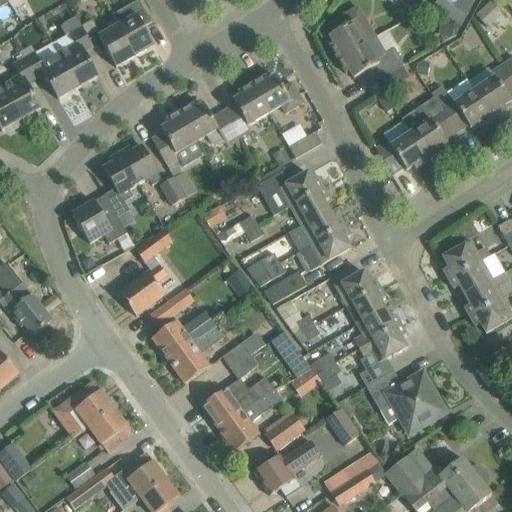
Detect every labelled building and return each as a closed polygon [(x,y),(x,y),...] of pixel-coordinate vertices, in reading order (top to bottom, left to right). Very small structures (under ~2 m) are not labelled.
[(425,3),(420,0),(386,0),(397,8),(400,3),(417,14),(425,3)] [(448,0),(447,4),(467,16),(477,0),(448,0)] [(498,19),(496,17),(505,8),(497,0),(493,0),(475,18),(487,30),(498,19)] [(151,25),(138,2),(112,17),(118,27),(117,27),(135,58),(154,47),(144,29),(151,25)] [(330,47),(338,61),(377,38),(359,8),(331,24),(336,33),(329,37),(333,44),(330,47)] [(34,22),(28,11),(19,16),(25,27),(34,22)] [(98,79),(83,53),(93,48),(88,37),(82,27),(81,28),(76,20),(66,26),(77,45),(59,55),(70,76),(78,90),(98,79)] [(93,21),(82,27),(88,37),(99,31),(93,21)] [(453,39),(454,24),(439,24),(439,39),(453,39)] [(116,69),(135,58),(117,27),(99,38),(116,69)] [(377,82),(391,73),(403,66),(394,51),(398,49),(387,32),(377,38),(338,61),(346,75),(350,73),(354,80),(358,78),(364,89),(368,87),(377,82)] [(36,53),(24,60),(36,81),(45,76),(59,101),(78,90),(70,76),(59,55),(42,65),(36,53)] [(20,76),(1,87),(15,112),(21,122),(41,111),(27,86),(36,81),(24,60),(14,66),(20,76)] [(511,61),(503,67),(511,79),(511,61)] [(428,77),(429,63),(421,62),(417,66),(416,72),(420,76),(428,77)] [(511,96),(511,79),(503,67),(493,74),(496,79),(475,93),(485,108),(493,120),(507,111),(504,107),(511,102),(509,99),(511,96)] [(269,115),(283,107),(286,112),(303,102),(292,82),(282,88),(276,77),(268,81),(266,78),(252,86),(262,104),(269,115)] [(377,82),(368,87),(375,100),(377,98),(384,94),(377,82)] [(223,113),(239,139),(253,131),(250,126),(269,115),(262,104),(252,86),(238,94),(240,98),(233,102),(235,106),(223,113)] [(15,112),(1,87),(0,87),(0,128),(2,133),(21,122),(15,112)] [(493,120),(485,108),(475,93),(455,106),(453,101),(440,109),(446,118),(456,134),(468,126),(470,130),(477,125),(480,129),(493,120)] [(393,110),(384,94),(377,98),(386,114),(393,110)] [(411,135),(421,150),(429,162),(443,153),(440,149),(448,145),(445,141),(456,134),(446,118),(440,109),(435,100),(403,121),(412,135),(411,135)] [(197,142),(207,137),(211,144),(219,146),(226,143),(228,146),(239,139),(223,113),(212,119),(204,105),(196,110),(194,106),(180,114),(195,139),(197,142)] [(197,143),(197,142),(195,139),(180,114),(166,122),(168,126),(161,130),(163,134),(152,140),(167,167),(172,178),(180,188),(190,181),(183,168),(184,167),(204,156),(197,143)] [(289,146),(307,136),(301,124),(282,134),(289,146)] [(289,148),(296,160),(322,145),(315,133),(289,148)] [(429,162),(421,150),(411,135),(392,148),(388,142),(376,150),(393,176),(404,168),(407,172),(413,167),(416,171),(429,162)] [(130,148),(120,154),(139,186),(149,181),(153,187),(163,182),(142,147),(132,153),(130,148)] [(292,163),(284,149),(272,156),(280,170),(292,163)] [(130,192),(139,186),(120,154),(110,159),(113,164),(103,170),(115,190),(105,196),(118,218),(128,211),(124,204),(134,198),(130,192)] [(308,173),(278,190),(290,209),(315,195),(324,190),(318,180),(313,183),(308,173)] [(180,188),(172,178),(159,187),(171,206),(185,197),(180,188)] [(324,190),(315,195),(290,209),(300,228),(329,212),(324,203),(329,200),(324,190)] [(72,215),(77,223),(90,245),(104,237),(109,245),(127,235),(118,218),(105,196),(115,213),(104,219),(94,202),(72,215)] [(201,218),(203,217),(211,213),(208,207),(198,212),(201,218)] [(218,217),(215,211),(211,213),(203,217),(211,230),(217,227),(218,217)] [(329,212),(300,228),(311,247),(345,227),(340,218),(335,221),(329,212)] [(245,235),(258,227),(250,214),(248,214),(246,214),(239,218),(238,220),(238,222),(238,224),(245,235)] [(511,245),(511,222),(511,220),(498,228),(509,247),(511,245)] [(245,235),(250,244),(264,236),(258,227),(245,235)] [(345,227),(311,247),(296,256),(307,275),(351,250),(345,240),(351,237),(345,227)] [(136,318),(144,312),(176,289),(160,268),(154,258),(163,252),(154,238),(136,250),(146,264),(152,274),(149,276),(147,275),(120,295),(136,318)] [(443,271),(449,281),(482,262),(490,257),(485,248),(477,253),(471,243),(443,259),(448,268),(443,271)] [(267,272),(279,264),(273,255),(261,263),(267,272)] [(91,258),(82,263),(87,272),(96,267),(91,258)] [(465,297),(468,295),(492,281),(482,262),(449,281),(454,290),(459,288),(465,297)] [(285,273),(279,264),(267,272),(254,281),(260,288),(285,273)] [(21,330),(24,327),(33,338),(53,322),(8,266),(0,271),(0,302),(0,303),(3,300),(12,312),(9,315),(21,330)] [(255,292),(239,271),(226,281),(242,302),(255,292)] [(265,292),(272,306),(306,287),(298,273),(265,292)] [(323,321),(324,321),(380,289),(374,279),(369,282),(364,273),(336,289),(347,308),(323,321)] [(464,309),(470,319),(503,300),(492,281),(468,295),(465,297),(470,306),(464,309)] [(380,289),(324,321),(327,326),(328,326),(335,338),(348,331),(348,332),(357,327),(385,311),(380,302),(385,299),(380,289)] [(205,314),(182,331),(173,319),(195,303),(186,291),(150,317),(162,333),(153,340),(169,363),(195,345),(215,330),(216,330),(205,314)] [(486,335),(490,333),(511,320),(511,315),(503,300),(470,319),(475,328),(481,325),(486,335)] [(353,341),(358,351),(401,327),(396,317),(391,320),(385,311),(357,327),(362,335),(353,341)] [(302,334),(314,326),(309,317),(296,324),(302,334)] [(320,336),(314,326),(302,334),(295,338),(300,347),(320,336)] [(401,327),(358,351),(364,361),(374,356),(379,365),(407,349),(401,339),(407,336),(401,327)] [(195,345),(169,363),(185,386),(209,369),(200,356),(223,340),(216,330),(215,330),(195,345)] [(296,377),(309,370),(288,333),(275,340),(296,377)] [(247,358),(250,357),(242,346),(222,360),(230,371),(247,358)] [(0,391),(19,375),(0,352),(0,391)] [(323,371),(336,364),(330,355),(318,362),(323,371)] [(258,368),(250,357),(247,358),(230,371),(238,382),(258,368)] [(329,382),(328,381),(341,374),(336,364),(323,371),(315,375),(321,384),(323,385),(329,382)] [(202,408),(218,431),(239,416),(265,398),(275,393),(274,391),(283,384),(275,372),(247,393),(249,396),(236,405),(226,391),(202,408)] [(394,373),(366,388),(388,427),(400,420),(409,435),(446,414),(423,374),(402,386),(394,373)] [(73,440),(90,428),(114,410),(94,384),(54,413),(67,431),(73,440)] [(235,453),(243,448),(259,436),(250,425),(282,401),(275,393),(265,398),(239,416),(218,431),(235,453)] [(114,410),(90,428),(108,455),(133,437),(127,428),(114,410)] [(341,411),(332,418),(326,421),(345,447),(360,437),(341,411)] [(274,450),(303,429),(294,417),(266,437),(274,450)] [(321,457),(310,441),(308,441),(310,443),(282,461),(279,457),(254,474),(270,497),(281,490),(283,493),(297,484),(292,476),(321,457)] [(0,460),(16,482),(32,471),(13,445),(0,454),(0,460)] [(451,511),(439,497),(448,490),(439,478),(443,475),(438,468),(434,471),(418,450),(387,474),(416,511),(428,503),(434,511),(451,511)] [(380,464),(382,468),(391,462),(385,452),(376,458),(380,464)] [(356,464),(362,474),(366,471),(367,473),(379,465),(372,454),(356,464)] [(147,455),(113,479),(116,482),(133,505),(141,499),(166,481),(147,455)] [(477,471),(473,472),(462,459),(443,475),(439,478),(448,490),(439,497),(451,511),(471,511),(492,496),(483,485),(486,482),(486,478),(481,471),(477,471)] [(68,476),(76,488),(94,476),(86,464),(68,476)] [(382,468),(380,464),(379,465),(367,473),(375,485),(388,477),(382,468)] [(9,480),(6,475),(0,466),(0,491),(12,483),(9,480)] [(354,499),(375,485),(367,473),(366,471),(362,474),(345,485),(354,499)] [(41,482),(33,472),(22,480),(30,490),(41,482)] [(166,481),(141,499),(150,511),(169,511),(167,508),(179,499),(166,481)] [(95,495),(87,483),(64,499),(70,508),(72,511),(95,495)] [(327,498),(305,511),(320,511),(331,506),(327,498)] [(13,508),(16,511),(33,511),(34,511),(24,499),(13,508)]
